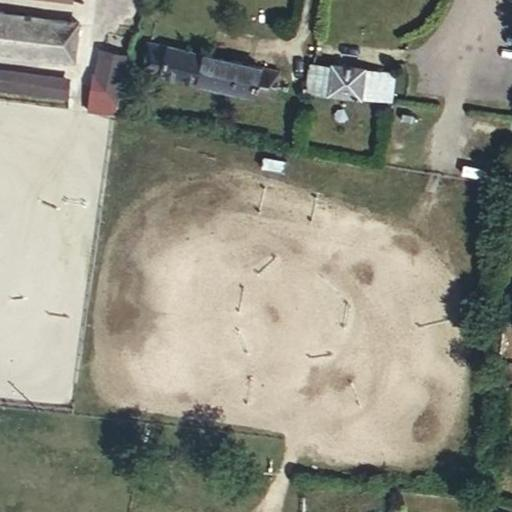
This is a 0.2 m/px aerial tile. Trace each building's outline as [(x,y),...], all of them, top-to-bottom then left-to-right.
[(0,52),(83,61),(87,24),(0,15),(0,52)] [(154,70),(285,96),(290,71),(159,45),(154,70)] [(86,100),(126,104),(135,53),(114,50),(109,81),(88,79),(86,100)] [(321,62),(317,89),(401,98),(403,72),(374,69),(375,67),(343,63),(343,65),(321,62)] [(79,83),(0,76),(0,92),(78,100),(79,83)] [(511,378),(488,377),(485,394),(511,396),(511,378)]
